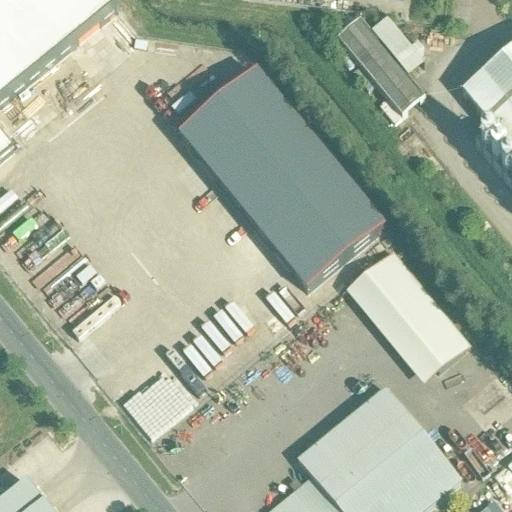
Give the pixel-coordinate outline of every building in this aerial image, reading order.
[(103,0),(0,0),(0,169),(15,157),(0,138),(0,115),(118,18),(103,0)] [(372,42),(361,29),(338,48),(402,125),(425,107),(409,87),(424,74),(417,65),(411,59),(388,29),(372,42)] [(418,53),(411,59),(417,65),(423,60),(418,53)] [(511,60),(463,101),(493,138),(511,160),(511,60)] [(326,160),(258,79),(180,144),(310,299),(386,235),(387,234),(365,207),(326,160)] [(394,260),(346,299),(423,394),(471,355),(394,260)] [(386,397),(298,469),(311,486),(280,511),(435,511),(462,490),(386,397)] [(0,511),(47,511),(45,510),(28,488),(10,502),(0,490),(0,511)]
